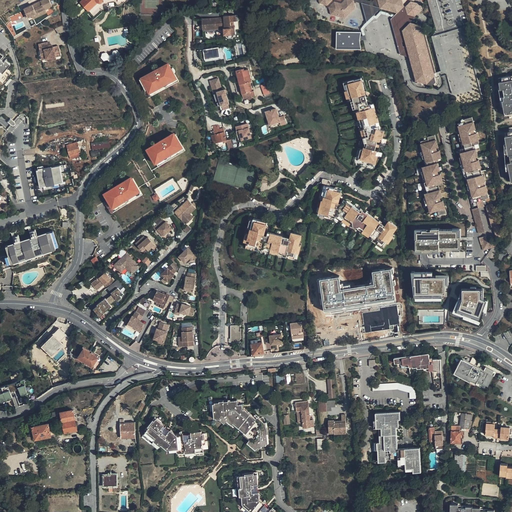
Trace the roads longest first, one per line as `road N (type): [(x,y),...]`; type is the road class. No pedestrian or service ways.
road 1 (residential): [(222,365),(216,256),(227,214),(247,204),(279,213),(322,176),(376,191),(393,175),(397,154),(383,82)]
road 2 (tertiary): [(222,365),(434,337),(474,343)]
road 3 (residential): [(82,197),(139,123),(120,82),(74,58),(66,0)]
road 4 (residential): [(95,511),(95,425),(118,388),(164,366)]
road 5 (unknown): [(253,362),(260,390),(275,405),(279,503),(292,511)]
road 6 (residential): [(0,417),(53,391),(115,378)]
